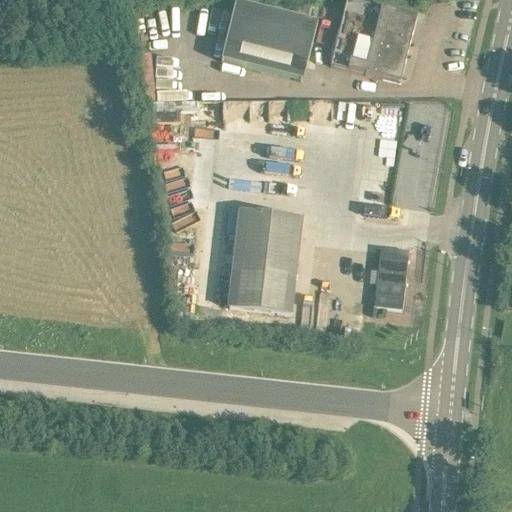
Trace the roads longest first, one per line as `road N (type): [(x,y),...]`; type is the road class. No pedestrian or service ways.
road 1 (unclassified): [(448,412),(0,364)]
road 2 (tertiary): [(448,412),(482,156),(511,21)]
